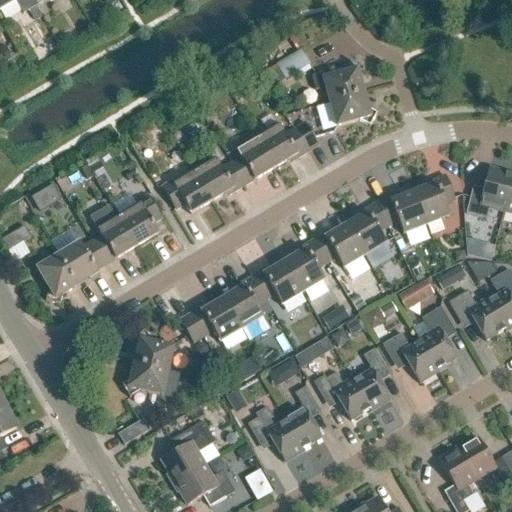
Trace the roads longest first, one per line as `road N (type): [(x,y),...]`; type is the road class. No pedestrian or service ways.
road 1 (residential): [(418,141),(36,358)]
road 2 (residential): [(273,511),(511,368)]
road 3 (residential): [(418,141),(404,59),(357,24)]
